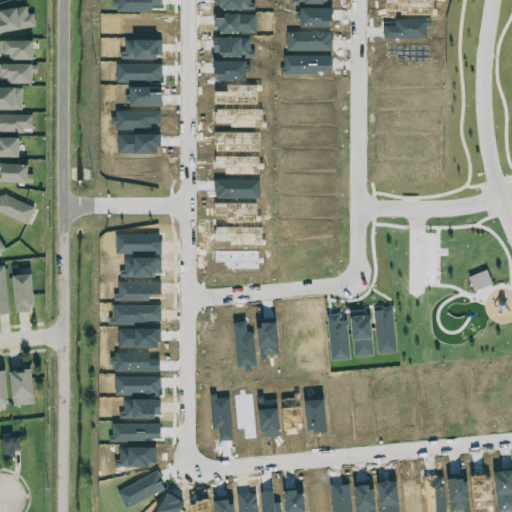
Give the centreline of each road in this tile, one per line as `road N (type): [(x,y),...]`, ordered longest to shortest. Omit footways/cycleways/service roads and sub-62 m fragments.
road 1 (residential): [(66,0),(63,511)]
road 2 (residential): [(190,456),(223,466),(511,437)]
road 3 (residential): [(185,0),(189,296)]
road 4 (residential): [(347,278),(357,0)]
road 5 (residential): [(488,0),(480,81),(487,164),(511,230)]
road 6 (residential): [(189,296),(190,456)]
road 7 (residential): [(189,296),(347,278)]
road 8 (residential): [(355,212),(430,211),(511,196)]
